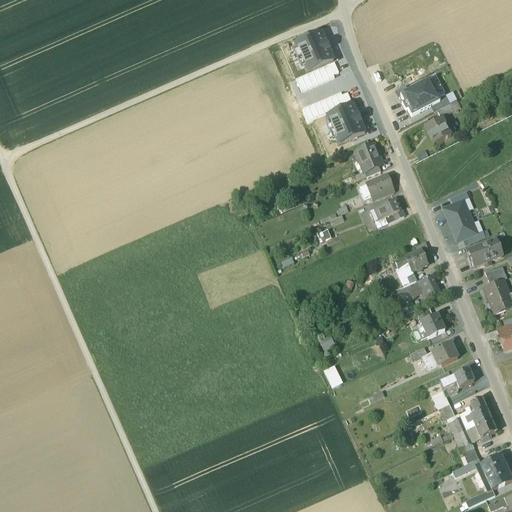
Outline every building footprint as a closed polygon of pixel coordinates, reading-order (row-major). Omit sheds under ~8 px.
[(321,35),(294,47),(297,53),(294,54),(301,70),(304,69),(307,76),(334,64),(321,35)] [(339,75),(334,64),(307,76),(296,81),(302,94),(334,79),(333,78),(339,75)] [(408,94),(398,99),(409,121),(431,109),(440,105),(439,102),(429,83),(408,94)] [(405,88),(395,94),(398,99),(408,94),(405,88)] [(325,118),(352,106),(347,95),(342,98),(341,95),(303,112),(308,125),(325,118)] [(437,113),(449,106),(445,98),(439,102),(440,105),(431,109),(434,114),(437,113)] [(449,106),(437,113),(440,119),(460,109),(456,102),(449,106)] [(335,142),(338,149),(365,137),(352,106),(325,118),(328,125),(326,126),(333,143),(335,142)] [(441,121),(424,130),(433,148),(451,138),(441,121)] [(374,146),(355,154),(364,174),(366,173),(364,167),(376,163),(380,161),(374,146)] [(376,163),(364,167),(366,173),(364,174),(364,175),(378,169),(376,163)] [(378,169),(364,175),(366,180),(380,174),(378,169)] [(387,178),(366,187),(371,199),(377,196),(391,190),(392,190),(387,178)] [(391,190),(377,196),(380,202),(393,196),(391,190)] [(450,201),(453,207),(464,203),(469,201),(467,194),(450,201)] [(394,203),(377,210),(382,222),(385,220),(388,227),(404,219),(401,213),(399,214),(394,203)] [(443,211),(450,228),(470,220),(464,203),(453,207),(443,211)] [(346,209),(339,211),(341,217),(348,214),(346,209)] [(450,228),(457,245),(466,241),(477,237),(470,220),(450,228)] [(477,237),(466,241),(469,247),(485,240),(483,234),(477,237)] [(495,243),(468,254),(474,270),(484,266),(485,269),(491,267),(489,264),(502,259),(495,243)] [(420,253),(405,260),(408,267),(411,274),(427,268),(420,253)] [(405,260),(395,265),(398,272),(408,267),(405,260)] [(500,271),(485,275),(490,288),(503,283),(505,282),(500,271)] [(432,279),(404,292),(407,298),(418,293),(420,297),(423,302),(439,295),(432,279)] [(490,288),(484,291),(495,317),(511,309),(511,305),(503,283),(490,288)] [(403,293),(393,297),(396,303),(407,298),(404,292),(403,292),(403,293)] [(418,293),(407,298),(410,305),(415,299),(420,297),(418,293)] [(407,298),(396,303),(403,319),(406,317),(414,314),(410,305),(407,298)] [(437,317),(420,324),(428,341),(444,333),(437,317)] [(511,330),(510,326),(497,331),(499,337),(511,333),(511,330)] [(511,333),(499,337),(499,338),(504,354),(511,351),(511,333)] [(328,338),(317,344),(323,354),(334,348),(328,338)] [(450,346),(432,354),(435,362),(438,360),(441,368),(457,361),(450,346)] [(331,390),(342,386),(335,367),(323,372),(331,390)] [(468,372),(453,378),(454,378),(456,385),(459,391),(474,384),(468,372)] [(454,378),(439,385),(442,391),(456,385),(454,378)] [(443,394),(431,399),(438,413),(449,408),(443,394)] [(481,401),(470,406),(474,417),(468,420),(470,425),(472,424),(475,429),(490,422),(481,401)] [(449,408),(438,413),(443,424),(454,419),(449,408)] [(466,433),(460,420),(454,423),(455,426),(459,436),(466,433)] [(490,422),(475,429),(478,437),(476,438),(478,443),(485,440),(486,443),(489,441),(488,438),(496,435),(490,422)] [(455,426),(449,429),(454,438),(459,436),(455,426)] [(471,446),(466,433),(459,436),(465,449),(471,446)] [(459,436),(454,438),(460,451),(465,449),(459,436)] [(465,449),(460,451),(467,468),(480,462),(473,446),(471,446),(465,449)] [(482,467),(479,469),(490,493),(490,494),(493,493),(511,483),(500,459),(482,467)] [(480,462),(453,475),(456,480),(479,469),(482,467),(480,462)] [(470,511),(496,498),(493,493),(490,494),(490,493),(466,504),(470,511)] [(511,511),(511,497),(503,501),(506,507),(506,508),(509,507),(510,511),(511,511)] [(495,511),(506,507),(503,501),(488,508),(489,511),(495,511)]
